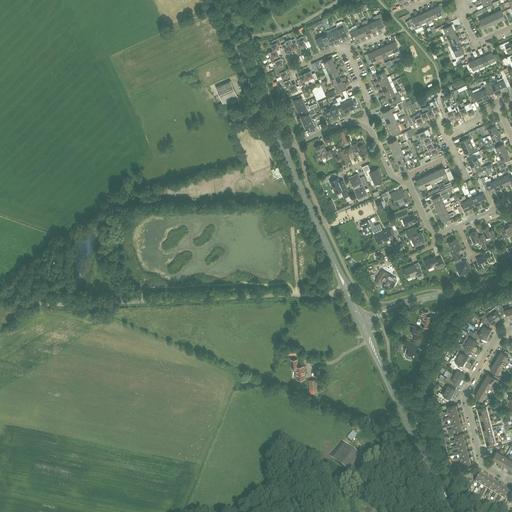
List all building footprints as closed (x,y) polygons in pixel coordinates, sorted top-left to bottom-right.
[(441,9),(439,5),(434,8),(438,16),(441,14),(442,16),(447,14),(444,8),(441,9)] [(434,8),(428,10),(432,18),(438,16),(434,8)] [(414,14),(414,15),(414,16),(412,17),(412,18),(412,19),(409,20),(413,27),(414,27),(415,29),(422,26),(421,23),(417,15),(416,13),(417,13),(416,10),(413,11),(414,14)] [(432,18),(428,10),(423,13),(427,21),(432,18)] [(501,10),(496,12),(499,20),(500,20),(503,19),(504,20),(506,19),(505,17),(501,10)] [(499,20),(496,12),(490,15),(494,23),(497,21),(498,23),(501,22),(500,20),(499,20)] [(373,17),(374,21),(378,29),(379,31),(381,30),(381,29),(380,28),(383,26),(381,21),(384,20),(381,13),(373,17)] [(421,23),(427,21),(423,13),(417,15),(421,23)] [(490,15),(485,18),(488,26),(489,25),(492,24),(493,26),(495,24),(494,23),(490,15)] [(326,18),(315,23),(317,27),(323,24),(325,30),(330,28),(326,18)] [(488,26),(485,18),(479,20),(483,28),(486,27),(487,28),(490,27),(489,25),(488,26)] [(344,21),(342,22),(336,25),(342,37),(347,34),(346,33),(349,31),(344,21)] [(363,26),(360,27),(358,21),(355,22),(358,28),(361,36),(367,34),(363,26)] [(378,29),(374,21),(369,23),(372,31),(378,29)] [(451,25),(450,22),(439,27),(441,29),(443,28),(446,34),(454,30),(456,29),(456,30),(459,29),(458,26),(455,27),(454,27),(453,24),(451,25),(451,24),(451,25)] [(372,31),(369,23),(363,26),(367,34),(372,31)] [(332,31),(336,39),(337,41),(339,40),(339,38),(342,37),(336,25),(338,29),(332,31)] [(361,36),(358,28),(352,31),(356,39),(361,36)] [(317,36),(315,37),(311,29),(308,30),(315,45),(318,44),(319,47),(325,44),(321,36),(318,38),(317,36)] [(446,34),(442,36),(445,41),(448,39),(457,36),(454,30),(446,34)] [(336,39),(332,31),(327,34),(331,42),(336,39)] [(296,42),(293,43),(289,36),(288,33),(285,34),(287,37),(288,40),(292,50),(298,47),(296,42)] [(331,42),(327,34),(321,36),(325,44),(331,42)] [(305,35),(299,38),(296,39),(300,48),(306,45),(305,42),(308,41),(305,35)] [(459,41),(457,36),(448,39),(451,45),(459,41)] [(281,44),(278,38),(272,41),(273,44),(271,45),(273,51),(279,48),(278,46),(281,44)] [(286,45),(284,46),(284,44),(281,45),(285,52),(286,52),(286,53),(292,50),(288,40),(285,42),(286,45)] [(395,41),(389,44),(393,52),(399,50),(395,41)] [(459,41),(451,45),(448,46),(451,52),(462,47),(459,41)] [(511,43),(508,45),(506,42),(500,45),(501,48),(504,47),(505,50),(507,49),(508,53),(511,51),(511,43)] [(389,44),(384,46),(387,55),(393,52),(389,44)] [(375,61),(375,60),(376,59),(373,51),(372,49),(373,49),(371,46),(369,47),(370,50),(370,52),(367,54),(370,60),(367,61),(368,63),(371,62),(372,62),(373,63),(374,63),(375,62),(375,61)] [(384,46),(378,49),(382,57),(387,55),(384,46)] [(464,52),(462,47),(451,52),(454,59),(455,58),(456,60),(452,62),(454,65),(455,65),(455,66),(461,64),(458,58),(464,56),(463,53),(464,52)] [(279,48),(273,51),(271,52),(272,55),(269,56),(272,62),(278,60),(277,57),(279,55),(279,54),(281,53),(279,48)] [(382,57),(378,49),(373,51),(376,59),(382,57)] [(486,54),(490,62),(495,60),(493,54),(491,52),(490,52),(486,54)] [(486,54),(480,57),(484,65),(490,62),(486,54)] [(510,63),(511,61),(511,57),(510,59),(509,56),(502,59),(504,62),(505,65),(510,63)] [(480,57),(475,59),(478,68),(484,65),(480,57)] [(281,58),(278,60),(272,62),(273,65),(276,71),(282,69),(281,66),(283,64),(282,62),(283,62),(283,60),(282,58),(281,59),(281,58)] [(334,64),(331,58),(325,61),(323,62),(326,67),(334,64)] [(478,68),(475,59),(469,62),(473,70),(478,68)] [(336,69),(334,64),(326,67),(328,73),(336,69)] [(283,71),(282,69),(276,71),(278,77),(281,76),(283,79),(286,77),(289,76),(286,70),(283,71)] [(336,69),(328,73),(330,78),(339,75),(336,69)] [(311,71),(305,74),(307,79),(310,78),(311,81),(317,78),(315,72),(312,74),(311,71)] [(384,71),(376,75),(378,80),(387,77),(384,71)] [(307,79),(305,74),(299,76),(300,79),(297,80),(299,85),(300,86),(306,83),(309,82),(307,79)] [(502,76),(503,78),(497,80),(498,83),(502,91),(508,88),(505,83),(508,81),(505,74),(502,76)] [(339,75),(330,78),(333,84),(341,80),(339,75)] [(286,77),(283,79),(280,80),(282,86),(285,85),(287,88),(289,86),(293,85),(290,79),(287,80),(286,77)] [(389,82),(387,77),(378,80),(381,86),(389,82)] [(345,85),(346,86),(348,84),(347,82),(345,83),(344,83),(342,83),(341,80),(333,84),(335,90),(337,89),(338,92),(342,90),(341,87),(345,85)] [(238,98),(230,81),(216,87),(224,105),(238,98)] [(502,91),(498,83),(492,85),(490,81),(487,83),(490,89),(493,88),(496,94),(502,91)] [(392,88),(389,82),(381,86),(383,91),(392,88)] [(481,86),(483,90),(480,91),(484,99),(489,96),(487,91),(490,89),(487,83),(481,86)] [(293,85),(289,86),(292,92),(295,91),(296,94),(302,91),(300,86),(299,85),(297,86),(295,84),(293,85)] [(382,92),(381,92),(379,93),(380,95),(382,94),(384,95),(385,94),(386,97),(394,93),(392,88),(383,91),(382,92)] [(476,90),(473,91),(472,90),(469,91),(472,98),(475,96),(477,102),(484,99),(480,91),(477,92),(476,90)] [(400,97),(397,92),(394,93),(386,97),(389,103),(395,100),(396,102),(400,101),(398,98),(400,97)] [(303,99),(305,98),(303,93),(296,96),(297,99),(294,100),(296,106),(304,102),(303,99)] [(356,102),(353,95),(346,99),(347,101),(346,101),(350,109),(356,107),(354,103),(356,102)] [(431,107),(434,113),(440,110),(437,104),(439,104),(438,101),(438,99),(437,96),(434,98),(435,100),(432,101),(433,103),(430,104),(430,105),(431,107)] [(343,102),(342,100),(337,102),(340,109),(343,108),(344,112),(350,109),(346,101),(343,102)] [(405,108),(405,107),(402,101),(396,103),(398,106),(401,105),(402,108),(403,109),(405,108)] [(302,110),(303,112),(310,109),(308,104),(306,106),(304,102),(296,106),(298,111),(302,110)] [(340,109),(337,102),(332,105),(333,107),(330,108),(334,116),(334,117),(339,114),(337,111),(340,109)] [(466,109),(464,105),(463,102),(460,104),(462,108),(459,109),(462,115),(468,112),(466,109)] [(466,109),(468,112),(469,115),(475,112),(474,110),(477,108),(474,102),(471,104),(470,102),(464,105),(466,109)] [(453,112),(452,109),(450,104),(447,106),(449,110),(446,111),(449,118),(455,115),(453,112)] [(323,105),(320,107),(324,117),(327,115),(329,119),(334,117),(334,116),(330,108),(327,110),(326,107),(324,108),(323,105)] [(428,116),(429,117),(434,115),(434,113),(431,107),(430,105),(427,106),(427,107),(425,108),(426,111),(428,116)] [(454,106),(455,108),(452,109),(453,112),(455,115),(456,118),(462,115),(459,109),(457,105),(454,106)] [(421,116),(423,120),(429,117),(428,116),(426,111),(425,108),(424,107),(421,109),(423,113),(420,114),(421,116)] [(301,117),(303,122),(311,118),(310,115),(315,112),(313,108),(310,109),(303,112),(304,115),(301,117)] [(384,117),(393,114),(390,108),(382,112),(384,117)] [(395,119),(393,114),(384,117),(387,123),(395,119)] [(418,117),(417,114),(411,117),(413,123),(416,122),(418,124),(424,122),(423,120),(421,116),(418,117)] [(313,121),(311,118),(303,122),(306,128),(309,126),(311,129),(318,126),(315,120),(313,121)] [(397,123),(395,119),(387,123),(389,129),(400,124),(399,122),(397,123)] [(400,124),(389,129),(392,134),(400,130),(398,125),(400,124)] [(491,127),(490,124),(483,127),(486,132),(488,130),(490,134),(498,131),(495,125),(491,127)] [(428,129),(424,131),(416,135),(417,138),(420,137),(421,139),(427,137),(429,136),(430,135),(428,129)] [(498,142),(497,139),(501,137),(498,131),(490,134),(492,139),(488,141),(487,143),(488,146),(492,145),(497,142),(498,142)] [(460,141),(462,147),(471,143),(470,140),(473,138),(472,136),(470,133),(465,135),(466,139),(460,141)] [(427,137),(421,139),(420,140),(421,143),(423,146),(431,142),(429,136),(427,137)] [(401,141),(398,142),(396,139),(388,142),(391,148),(399,144),(401,143),(401,141)] [(362,140),(358,142),(357,142),(352,144),(355,152),(358,150),(361,156),(368,153),(368,152),(370,151),(370,150),(369,148),(368,148),(366,149),(362,140)] [(431,142),(423,146),(424,149),(427,148),(428,151),(434,148),(431,142)] [(495,147),(498,153),(506,149),(503,143),(499,146),(497,142),(492,145),(488,146),(485,148),(486,151),(495,147)] [(401,143),(399,144),(391,148),(393,153),(402,150),(399,144),(402,143),(401,143)] [(471,143),(462,147),(465,152),(471,150),(473,153),(478,151),(477,147),(474,149),(471,143)] [(315,147),(318,154),(315,155),(317,160),(321,159),(320,159),(326,156),(327,159),(332,156),(329,151),(326,152),(323,144),(315,147)] [(347,154),(352,152),(350,147),(345,149),(344,149),(337,152),(339,156),(336,157),(337,161),(341,160),(342,164),(350,161),(347,154)] [(428,151),(427,151),(425,152),(426,155),(428,154),(431,160),(440,156),(438,153),(436,147),(434,148),(428,151)] [(506,149),(498,153),(495,154),(496,157),(499,156),(501,159),(496,160),(498,164),(505,160),(504,157),(509,155),(506,149)] [(404,155),(402,150),(393,153),(396,159),(404,155)] [(473,157),(468,159),(471,165),(479,162),(478,159),(481,157),(479,151),(478,151),(473,153),(472,154),(473,157)] [(406,159),(404,155),(396,159),(398,164),(407,161),(409,160),(408,158),(406,159)] [(409,160),(407,161),(398,164),(401,170),(407,167),(409,170),(414,167),(413,164),(411,165),(410,163),(408,164),(407,161),(409,160)] [(479,162),(471,165),(473,171),(479,169),(480,172),(487,169),(486,166),(481,167),(479,162)] [(443,167),(438,170),(441,178),(444,177),(445,179),(448,177),(449,180),(454,178),(451,171),(450,171),(446,173),(444,168),(443,167)] [(371,171),(370,168),(364,171),(368,181),(372,179),(374,182),(375,184),(376,184),(376,185),(377,185),(378,186),(379,185),(379,184),(379,183),(380,183),(380,182),(382,181),(379,174),(380,174),(378,168),(371,171)] [(506,175),(503,176),(506,184),(511,182),(510,177),(508,174),(506,169),(504,170),(506,175)] [(438,170),(432,172),(436,180),(441,178),(438,170)] [(498,172),(498,173),(500,177),(497,179),(501,187),(501,186),(502,188),(505,187),(504,185),(506,184),(503,176),(500,171),(498,172)] [(436,180),(432,172),(427,175),(430,183),(436,180)] [(364,196),(367,195),(363,186),(366,184),(363,176),(360,178),(358,174),(349,178),(358,199),(359,199),(360,200),(361,200),(362,200),(363,199),(364,198),(364,197),(364,196)] [(494,180),(492,181),(495,189),(501,187),(497,179),(495,174),(492,176),(494,180)] [(430,183),(427,175),(421,177),(425,185),(430,183)] [(417,183),(414,184),(417,191),(426,187),(425,185),(421,177),(416,180),(417,183)] [(484,180),(483,177),(480,179),(483,184),(486,183),(490,192),(495,189),(492,181),(490,177),(484,180)] [(339,181),(338,178),(330,182),(336,193),(341,190),(344,197),(349,195),(343,180),(339,181)] [(445,189),(440,192),(428,197),(429,200),(432,199),(434,204),(442,200),(446,198),(447,198),(449,197),(447,192),(453,189),(452,186),(445,189)] [(481,188),(479,189),(481,193),(478,195),(481,203),(487,200),(481,188)] [(408,203),(406,198),(403,191),(397,194),(396,191),(391,193),(396,203),(397,206),(399,205),(403,204),(404,205),(408,203)] [(476,191),(471,194),(476,205),(481,203),(478,195),(476,191)] [(470,198),(467,200),(470,208),(476,205),(471,194),(470,193),(468,194),(470,198)] [(470,208),(467,200),(465,195),(462,196),(464,201),(461,202),(464,210),(470,208)] [(442,200),(434,204),(437,209),(445,206),(451,203),(450,200),(444,203),(442,200)] [(376,203),(379,210),(384,208),(381,201),(376,203)] [(349,203),(336,209),(338,212),(351,207),(349,203)] [(446,209),(445,206),(437,209),(439,215),(447,211),(452,209),(450,207),(446,209)] [(417,221),(413,213),(408,215),(406,210),(398,214),(399,217),(401,216),(406,226),(417,221)] [(447,211),(439,215),(442,221),(454,215),(453,212),(449,214),(447,211)] [(372,222),(371,218),(367,220),(368,221),(360,225),(365,234),(372,231),(374,233),(382,230),(379,223),(375,225),(373,221),(372,222)] [(504,223),(505,226),(501,228),(504,236),(507,234),(510,235),(511,234),(511,237),(510,239),(511,243),(511,242),(511,223),(506,226),(504,222),(504,223)] [(496,237),(493,228),(490,230),(488,226),(481,229),(485,237),(489,235),(491,239),(496,237)] [(389,228),(377,234),(374,235),(379,244),(394,238),(389,228)] [(410,240),(412,239),(415,246),(426,241),(421,231),(418,233),(416,229),(406,233),(410,240)] [(484,242),(481,235),(479,236),(476,231),(470,234),(474,243),(478,241),(479,244),(484,242)] [(459,244),(458,245),(455,239),(448,242),(453,252),(451,253),(453,258),(459,256),(457,251),(461,249),(459,244)] [(395,250),(397,249),(398,251),(404,249),(402,243),(393,247),(395,250)] [(493,255),(491,256),(489,253),(476,259),(478,262),(475,264),(477,270),(483,267),(482,265),(489,262),(493,260),(494,259),(494,258),(494,257),(493,255)] [(441,257),(437,259),(435,256),(429,259),(429,258),(424,260),(428,269),(436,265),(438,268),(444,265),(441,257)] [(466,260),(462,261),(461,259),(454,262),(455,264),(455,265),(460,275),(464,273),(465,277),(469,275),(467,272),(471,270),(466,260)] [(422,275),(419,267),(416,269),(414,265),(409,268),(408,267),(403,269),(407,278),(411,276),(411,275),(416,273),(418,277),(422,275)] [(382,270),(377,278),(374,282),(379,284),(381,280),(384,282),(382,286),(386,289),(389,285),(393,287),(395,283),(391,281),(394,277),(382,270)] [(498,313),(501,310),(500,309),(499,306),(498,305),(495,307),(489,311),(496,320),(501,317),(500,316),(498,313)] [(503,308),(502,306),(499,306),(500,309),(501,310),(504,309),(504,310),(505,309),(507,317),(511,316),(511,315),(510,308),(510,306),(504,308),(503,308)] [(480,317),(482,318),(484,320),(486,319),(485,317),(486,316),(487,316),(487,317),(492,324),(496,320),(489,311),(489,310),(480,317)] [(417,323),(421,325),(420,325),(428,328),(431,317),(426,316),(428,313),(422,311),(420,316),(423,317),(422,319),(419,318),(418,319),(417,322),(417,323)] [(490,330),(491,329),(482,324),(481,326),(479,325),(478,328),(481,330),(488,334),(489,333),(490,334),(492,331),(490,330)] [(420,346),(421,341),(423,342),(425,335),(420,333),(421,330),(414,327),(411,334),(415,335),(414,339),(413,343),(420,346)] [(473,335),(474,336),(479,339),(481,336),(485,339),(485,338),(487,339),(489,336),(487,335),(488,334),(481,330),(479,332),(476,330),(473,335)] [(464,340),(467,342),(474,346),(477,341),(472,338),(474,336),(473,335),(467,332),(466,335),(467,335),(464,340)] [(460,344),(459,347),(466,351),(467,348),(471,351),(474,346),(467,342),(465,344),(461,343),(460,344)] [(412,355),(412,358),(417,360),(419,353),(416,352),(417,347),(407,343),(405,349),(409,350),(407,353),(412,355)] [(467,361),(469,358),(467,357),(468,356),(464,354),(466,351),(459,347),(457,350),(461,352),(458,357),(465,361),(466,360),(467,361)] [(501,352),(498,356),(509,363),(510,361),(507,359),(508,356),(501,352)] [(498,356),(495,361),(503,365),(505,362),(508,364),(509,363),(498,356)] [(458,357),(455,361),(462,366),(465,361),(458,357)] [(297,359),(296,359),(291,360),(291,367),(296,367),(297,379),(299,379),(299,380),(303,379),(303,378),(305,378),(304,366),(298,366),(297,359)] [(495,361),(493,365),(504,371),(505,370),(501,368),(503,365),(495,361)] [(504,371),(493,365),(490,369),(498,374),(499,371),(503,373),(504,371)] [(464,374),(457,370),(454,374),(461,379),(464,374)] [(451,372),(448,377),(446,380),(453,384),(454,381),(459,384),(461,379),(454,374),(451,372)] [(485,378),(492,383),(494,380),(497,382),(498,380),(495,378),(488,374),(485,378)] [(485,378),(482,383),(493,389),(494,387),(491,385),(492,383),(485,378)] [(317,379),(308,380),(309,393),(318,393),(317,379)] [(451,386),(453,384),(446,380),(445,382),(448,385),(445,389),(453,394),(455,389),(451,386)] [(482,383),(480,387),(487,392),(489,389),(492,391),(493,389),(482,383)] [(480,387),(477,392),(488,398),(489,396),(486,394),(487,392),(480,387)] [(445,389),(442,394),(450,399),(453,394),(445,389)] [(488,398),(477,392),(474,396),(482,401),(484,398),(487,400),(488,398)] [(457,411),(457,408),(458,407),(458,405),(456,405),(447,407),(448,411),(443,412),(444,415),(449,413),(457,411)] [(449,413),(450,417),(445,418),(445,420),(450,419),(459,417),(458,413),(460,413),(459,411),(457,411),(449,413)] [(491,411),(479,414),(480,419),(489,417),(488,414),(492,413),(491,411)] [(450,419),(451,422),(446,424),(447,426),(452,425),(460,423),(459,419),(461,419),(461,416),(459,417),(450,419)] [(494,421),(481,424),(483,429),(491,427),(490,424),(494,423),(494,421)] [(452,425),(452,428),(448,430),(449,435),(456,433),(456,430),(462,429),(461,425),(463,425),(462,422),(460,423),(452,425)] [(351,441),(357,435),(353,431),(347,437),(351,441)] [(496,431),(484,434),(485,439),(494,437),(493,434),(497,433),(496,431)] [(465,440),(465,439),(464,436),(466,436),(465,433),(463,434),(454,436),(455,439),(450,441),(451,443),(456,442),(465,440)] [(456,442),(457,445),(452,446),(452,449),(457,448),(457,447),(466,445),(465,442),(467,441),(466,439),(465,439),(465,440),(456,442)] [(348,445),(335,461),(348,471),(361,455),(348,445)] [(457,447),(457,448),(458,451),(453,452),(454,455),(459,453),(468,451),(467,448),(468,447),(468,445),(466,445),(457,447)] [(496,461),(503,450),(501,449),(499,452),(496,451),(492,458),(496,461)] [(503,450),(496,461),(501,464),(505,456),(503,454),(505,451),(503,450)] [(459,453),(460,457),(455,458),(455,460),(460,459),(469,457),(468,453),(470,453),(469,451),(468,451),(459,453)] [(508,458),(505,456),(501,464),(505,466),(511,455),(510,454),(508,458)] [(460,459),(461,463),(456,464),(458,469),(465,467),(464,465),(471,463),(470,459),(471,459),(471,456),(469,457),(460,459)] [(475,482),(479,484),(476,488),(478,490),(481,485),(485,477),(482,476),(483,474),(481,473),(475,482)] [(481,485),(484,487),(481,491),(483,493),(486,488),(490,481),(490,480),(487,479),(488,477),(486,476),(485,477),(481,485)] [(334,487),(333,479),(326,480),(326,479),(321,480),(322,488),(327,487),(327,488),(334,487)] [(486,488),(489,490),(486,494),(488,496),(491,491),(496,484),(493,482),(493,480),(491,479),(490,480),(490,481),(486,488)] [(496,484),(491,491),(494,493),(491,497),(494,499),(496,494),(501,487),(498,485),(499,483),(496,482),(496,484)] [(496,494),(499,496),(497,501),(499,502),(501,497),(506,490),(503,488),(504,486),(502,485),(501,487),(496,494)] [(502,504),(504,505),(506,501),(507,501),(511,493),(508,491),(509,489),(507,488),(506,490),(501,497),(504,499),(502,504)]
